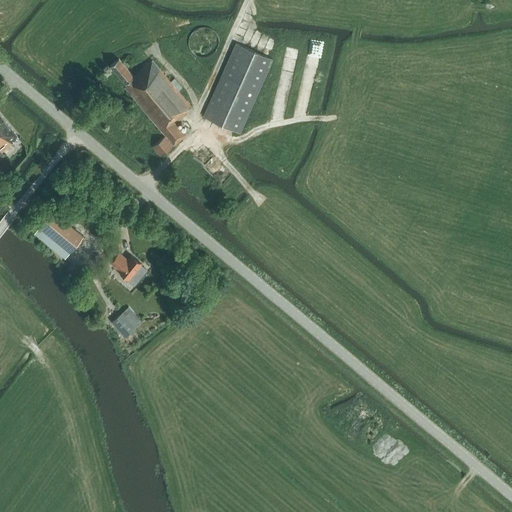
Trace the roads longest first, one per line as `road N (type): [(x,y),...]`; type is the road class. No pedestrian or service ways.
road 1 (tertiary): [(511,496),(78,133)]
road 2 (unclassified): [(78,133),(0,228)]
